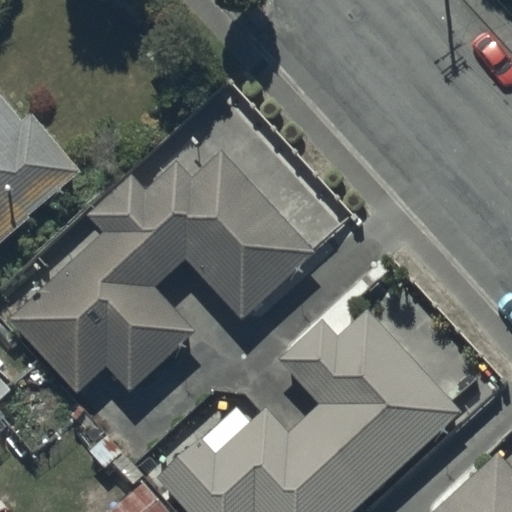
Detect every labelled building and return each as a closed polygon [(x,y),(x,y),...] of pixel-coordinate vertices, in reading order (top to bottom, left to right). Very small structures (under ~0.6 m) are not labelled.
[(0,112),(0,258),(82,189),(33,131),(23,140),(0,112)] [(106,249),(10,335),(78,411),(110,383),(134,409),(200,349),(158,303),(189,276),(243,336),(315,271),(223,168),(193,194),(178,178),(148,205),(135,191),(90,231),(106,249)] [(375,511),(464,433),(370,329),(343,353),(326,333),(280,374),(322,420),(291,448),(269,424),(218,471),(203,455),(160,494),(176,511),(375,511)] [(511,511),(511,484),(500,472),(455,511),(511,511)] [(157,511),(146,499),(130,511),(157,511)]
